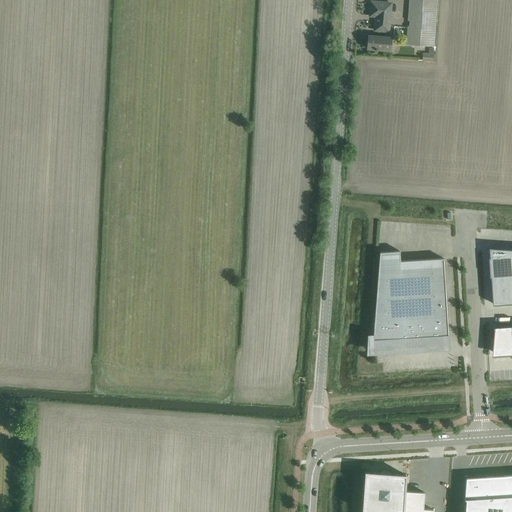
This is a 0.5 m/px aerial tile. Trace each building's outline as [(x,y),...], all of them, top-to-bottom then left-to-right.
[(409,0),(409,5),(406,45),(431,47),(434,7),(434,0),(409,0)] [(374,30),(384,31),(388,31),(391,3),(371,2),(370,16),(376,16),(376,22),(375,22),(374,30)] [(367,48),(377,49),(391,50),(392,37),(368,35),(367,48)] [(511,248),(491,247),(494,305),(511,303),(511,248)] [(371,335),(372,353),(408,351),(408,347),(424,346),(424,347),(449,346),(443,258),(400,261),(399,251),(380,252),(373,335),(371,335)] [(511,326),(495,327),(497,355),(511,354),(511,326)] [(363,511),(362,511),(432,511),(433,509),(423,508),(424,492),(404,491),(405,475),(390,474),(390,472),(381,472),(381,473),(365,472),(362,511),(363,511)] [(511,511),(511,475),(467,478),(464,511),(511,511)]
